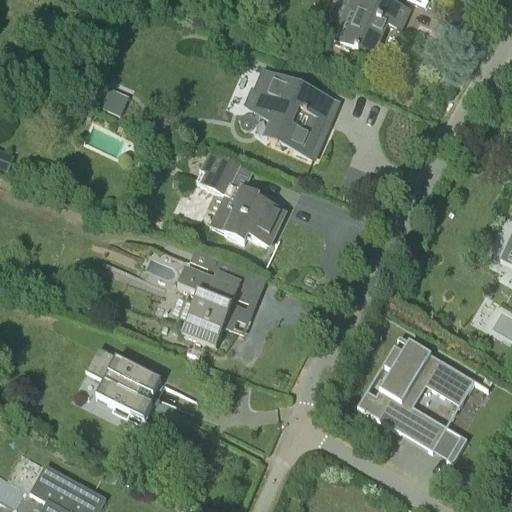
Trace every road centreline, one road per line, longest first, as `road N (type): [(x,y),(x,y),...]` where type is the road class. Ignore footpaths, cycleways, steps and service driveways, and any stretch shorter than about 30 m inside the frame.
road 1 (residential): [(302,433),(348,326),(511,35)]
road 2 (residential): [(435,511),(302,433)]
